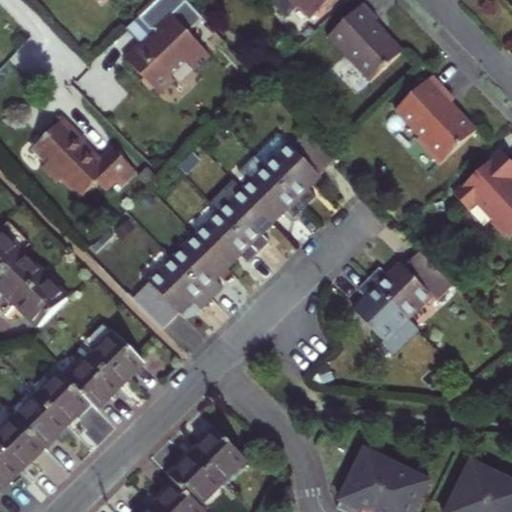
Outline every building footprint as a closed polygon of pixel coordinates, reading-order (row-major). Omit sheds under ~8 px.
[(152,94),(155,91),(161,98),(176,84),(172,80),(189,65),(197,74),(212,59),(175,17),(190,3),(186,0),(159,0),(140,20),(157,39),(152,43),(145,50),(142,48),(127,61),(145,81),(143,84),(152,94)] [(314,17),(331,0),(295,0),(298,2),(303,2),(303,6),(314,17)] [(366,2),(327,38),(370,83),(405,50),(388,32),(377,20),(380,16),(366,2)] [(440,166),(476,132),(459,114),(450,104),(453,102),(431,78),(395,112),(420,139),(417,142),(440,166)] [(76,134),(60,116),(28,148),(43,164),(38,169),(53,185),(59,179),(76,198),(94,183),(102,191),(113,181),(118,186),(134,171),(111,147),(96,161),(84,148),(73,137),(76,134)] [(303,125),(262,166),(303,207),(311,199),(315,195),(305,185),(333,158),(330,155),(303,125)] [(511,180),(511,162),(502,152),(454,196),(468,211),(476,202),(494,221),(494,225),(503,236),(507,236),(510,239),(511,237),(511,180)] [(234,180),(240,187),(271,219),(282,207),(292,217),(297,213),(303,207),(262,166),(256,159),(234,180)] [(240,187),(216,210),(256,251),(263,244),(268,240),(260,230),(271,219),(240,187)] [(216,210),(192,233),(223,265),(236,252),(246,262),(250,257),(256,251),(216,210)] [(192,233),(168,257),(208,298),(215,291),(220,287),(210,278),(223,265),(192,233)] [(0,275),(21,255),(0,234),(0,275)] [(374,272),(369,277),(409,318),(434,294),(437,297),(451,284),(418,249),(390,275),(380,265),(374,272)] [(0,287),(5,292),(16,304),(43,277),(21,255),(0,275),(0,287)] [(208,298),(168,257),(127,298),(157,329),(188,299),(197,309),(202,304),(208,298)] [(43,277),(16,304),(25,313),(40,327),(51,316),(67,300),(43,277)] [(366,297),(353,309),(385,342),(385,341),(409,318),(369,277),(363,283),(358,288),(366,297)] [(394,350),(417,327),(409,318),(385,341),(394,350)] [(93,358),(118,333),(107,322),(85,343),(91,348),(87,352),(88,353),(93,358)] [(118,333),(93,358),(121,385),(131,375),(145,360),(118,333)] [(88,353),(65,375),(71,381),(93,358),(88,353)] [(121,385),(93,358),(71,381),(92,402),(98,407),(109,396),(121,385)] [(40,396),(63,372),(53,363),(30,386),(40,396)] [(63,372),(40,396),(69,425),(79,414),(92,402),(71,381),(65,375),(63,372)] [(40,396),(18,418),(46,447),(57,436),(69,425),(40,396)] [(18,418),(0,436),(0,448),(22,471),(29,464),(46,447),(18,418)] [(191,451),(222,480),(247,455),(216,426),(203,438),(191,451)] [(414,511),(431,480),(365,447),(339,499),(341,499),(338,505),(350,511),(362,511),(363,510),(366,511),(414,511)] [(22,471),(0,448),(0,493),(11,482),(22,471)] [(176,481),(199,503),(222,480),(191,451),(180,462),(168,473),(176,481)] [(511,511),(511,479),(471,460),(445,511),(511,511)] [(152,505),(158,511),(205,511),(207,511),(199,503),(176,481),(169,488),(152,505)]
